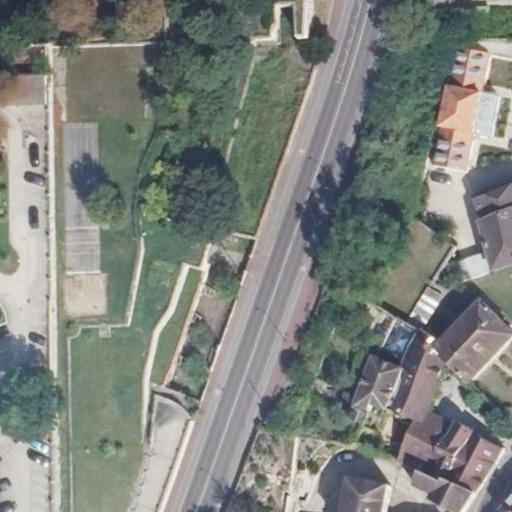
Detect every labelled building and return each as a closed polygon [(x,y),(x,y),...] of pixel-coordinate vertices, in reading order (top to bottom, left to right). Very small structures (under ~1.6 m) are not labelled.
[(433,166),(468,173),(475,134),(491,136),(500,98),(484,94),(491,57),(511,60),(511,39),(510,40),(450,42),(449,48),(457,49),(433,166)] [(229,70),(206,64),(177,172),(200,178),(229,70)] [(33,77),(7,77),(8,105),(35,105),(35,77),(33,77)] [(457,266),(460,275),(463,284),(511,267),(511,187),(476,202),(484,222),(480,223),(491,254),(457,266)] [(195,292),(212,300),(174,381),(194,391),(204,368),(210,371),(216,354),(219,347),(226,325),(242,281),(213,270),(210,275),(205,273),(195,292)] [(428,286),(412,314),(427,323),(443,295),(428,286)] [(511,330),(487,304),(439,350),(453,365),(471,384),(511,343),(511,330)] [(415,417),(402,458),(429,470),(479,491),(507,445),(457,416),(453,424),(431,407),(453,365),(439,350),(436,348),(439,341),(400,318),(394,335),(419,348),(407,373),(389,411),(415,417)] [(380,364),(378,368),(356,411),(370,415),(374,415),(376,409),(389,411),(407,373),(380,364)] [(364,425),(356,443),(381,451),(387,435),(364,425)] [(434,499),(461,511),(465,511),(479,491),(429,470),(424,482),(437,493),(434,499)] [(355,471),(344,511),(388,511),(396,482),(355,471)] [(511,511),(511,499),(503,511),(511,511)]
